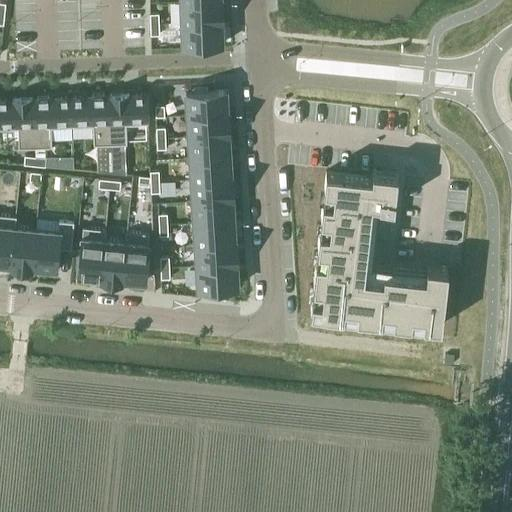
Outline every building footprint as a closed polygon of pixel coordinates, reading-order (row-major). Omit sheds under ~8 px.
[(221,0),(186,0),(180,0),(181,22),(222,20),(221,0)] [(158,12),(149,12),(149,23),(158,23),(158,12)] [(222,20),(181,22),(182,44),(221,43),(221,21),(222,21),(222,20)] [(158,23),(149,23),(150,34),(159,33),(158,23)] [(192,91),(185,91),(186,114),(227,111),(227,110),(226,110),(225,89),(207,90),(207,86),(192,87),(192,91)] [(92,95),(70,95),(71,125),(92,124),(93,144),(109,143),(107,94),(103,94),(103,93),(92,93),(92,95)] [(109,94),(107,94),(109,143),(126,142),(125,123),(147,122),(146,93),(128,93),(109,94)] [(36,96),(32,97),(34,146),(51,145),(50,126),(71,125),(70,95),(48,96),(48,95),(36,95),(36,96)] [(11,98),(0,98),(0,127),(17,127),(18,147),(34,146),(32,97),(11,97),(11,98)] [(163,104),(154,105),(155,116),(164,115),(163,104)] [(227,111),(186,114),(188,135),(229,133),(227,111)] [(164,126),(155,126),(156,137),(165,137),(164,126)] [(229,133),(188,135),(189,157),(229,154),(227,134),(229,134),(229,133)] [(165,137),(156,137),(156,148),(165,147),(165,137)] [(23,163),(34,164),(35,155),(24,154),(23,163)] [(229,154),(189,157),(190,178),(231,176),(231,175),(230,175),(229,154)] [(35,155),(34,164),(44,165),(44,164),(56,165),(56,155),(35,155)] [(110,160),(98,161),(98,170),(99,170),(109,171),(110,162),(110,161),(110,160)] [(110,162),(109,171),(124,173),(123,160),(110,161),(110,162)] [(311,297),(310,310),(343,314),(342,318),(355,319),(356,315),(381,318),(380,322),(392,323),(392,320),(410,322),(410,326),(422,327),(422,323),(440,325),(447,266),(438,265),(426,264),(425,268),(425,274),(383,269),(382,276),(363,274),(367,234),(373,235),(389,237),(390,227),(391,221),(396,172),(393,172),(375,170),(371,169),(371,172),(371,175),(325,170),(323,188),(322,200),(320,218),(319,230),(316,248),(319,249),(319,248),(323,249),(322,260),(315,259),(312,286),(319,287),(318,298),(313,298),(313,297),(311,297)] [(30,170),(29,179),(40,180),(40,171),(30,170)] [(159,170),(150,170),(150,181),(159,180),(159,170)] [(138,174),(138,183),(148,184),(149,175),(138,174)] [(231,176),(190,178),(192,200),(233,198),(231,176)] [(99,177),(98,186),(108,187),(109,178),(99,177)] [(108,187),(119,188),(120,179),(109,178),(108,187)] [(159,180),(150,181),(151,191),(160,191),(159,180)] [(233,198),(192,200),(193,222),(233,219),(231,199),(233,199),(233,198)] [(166,212),(157,213),(158,223),(167,223),(166,212)] [(0,213),(0,262),(9,264),(8,265),(9,265),(14,215),(0,213)] [(14,215),(9,265),(31,267),(35,226),(14,224),(15,215),(14,215)] [(35,226),(31,267),(32,267),(32,266),(55,268),(57,246),(70,248),(73,220),(58,219),(57,228),(35,226)] [(233,219),(193,222),(194,243),(235,241),(235,240),(234,240),(233,219)] [(167,223),(158,223),(158,234),(167,234),(167,223)] [(82,225),(77,274),(98,277),(98,278),(99,278),(104,228),(82,225)] [(104,228),(99,278),(121,280),(126,230),(125,230),(124,239),(104,237),(105,228),(104,228)] [(126,230),(121,280),(122,280),(122,279),(143,281),(148,232),(126,230)] [(235,241),(194,243),(196,265),(237,262),(235,241)] [(168,256),(159,256),(160,267),(169,266),(168,256)] [(237,262),(196,265),(197,287),(204,287),(204,291),(219,290),(219,286),(237,285),(235,263),(237,263),(237,262)] [(169,266),(160,267),(160,277),(169,277),(169,266)]
